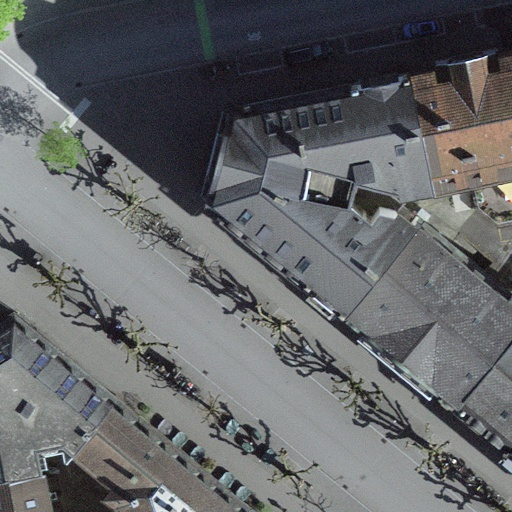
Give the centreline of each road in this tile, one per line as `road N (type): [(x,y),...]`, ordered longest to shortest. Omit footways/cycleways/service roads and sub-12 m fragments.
road 1 (residential): [(0,172),(430,511)]
road 2 (residential): [(196,34),(76,55),(0,90)]
road 3 (residential): [(369,0),(196,34)]
